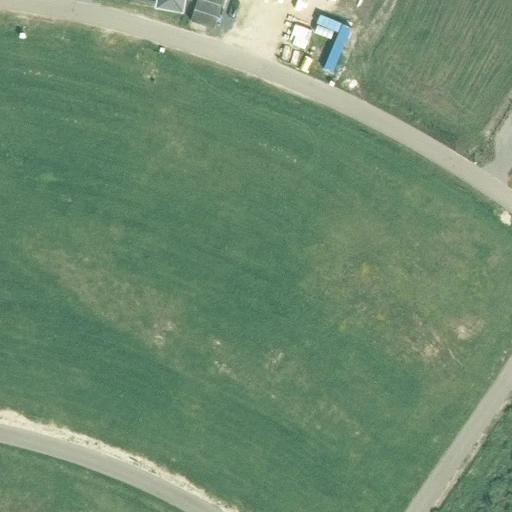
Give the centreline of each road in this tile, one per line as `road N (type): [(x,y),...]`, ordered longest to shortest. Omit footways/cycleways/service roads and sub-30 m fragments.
road 1 (unclassified): [(11,0),(138,26),(263,68),(382,122),(511,203)]
road 2 (unclassified): [(201,511),(107,466),(0,433)]
road 3 (unclassified): [(511,372),(416,511)]
